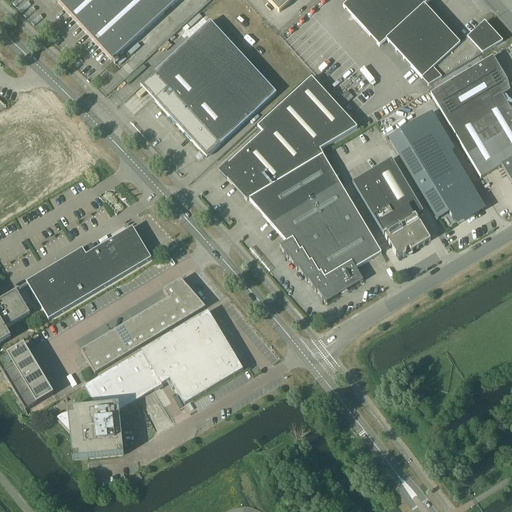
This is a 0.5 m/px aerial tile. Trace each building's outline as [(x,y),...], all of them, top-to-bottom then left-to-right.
[(54,0),(112,63),(180,0),(54,0)] [(266,0),(279,14),(288,5),(282,0),(266,0)] [(352,0),(343,8),(379,48),(386,42),(428,87),(502,43),(484,23),(460,46),(424,7),(431,1),(430,0),(352,0)] [(140,87),(206,159),(276,95),(210,23),(140,87)] [(511,114),(502,97),(510,93),(507,82),(492,58),(482,64),(430,95),(480,179),(499,168),(505,177),(507,177),(511,186),(511,114)] [(299,270),(306,283),(308,281),(315,294),(317,293),(325,305),(363,282),(355,270),(381,255),(323,157),(320,152),(357,130),(311,79),(257,129),(262,135),(225,169),(228,173),(223,177),(247,203),(249,201),(286,243),(279,247),(287,260),(289,259),(297,272),(299,270)] [(437,219),(448,213),(451,218),(459,213),(464,222),(479,213),(474,204),(476,203),(472,196),(474,195),(459,170),(446,157),(452,151),(431,116),(389,141),(437,221),(438,220),(437,219)] [(383,236),(398,261),(405,257),(405,255),(407,255),(410,254),(430,242),(415,217),(422,213),(391,161),(352,184),(383,235),(383,236)] [(0,346),(10,341),(5,331),(30,317),(16,294),(19,293),(18,293),(28,287),(48,322),(151,261),(151,260),(156,257),(157,258),(157,257),(145,244),(142,246),(132,229),(86,257),(82,251),(26,284),(13,292),(0,299),(0,346)] [(163,292),(168,301),(170,303),(189,291),(181,281),(163,292)] [(197,300),(189,291),(170,303),(176,313),(197,300)] [(206,310),(197,300),(176,313),(182,324),(206,310)] [(182,324),(176,313),(170,303),(168,301),(158,307),(172,330),(182,324)] [(158,307),(147,313),(161,337),(172,330),(158,307)] [(56,419),(69,433),(72,462),(123,457),(119,412),(169,382),(184,406),(242,372),(208,313),(83,387),(96,408),(67,411),(67,414),(65,414),(63,415),(62,415),(60,416),(59,417),(57,418),(56,419)] [(147,313),(136,320),(150,343),(161,337),(147,313)] [(136,320),(125,326),(139,350),(150,343),(136,320)] [(125,326),(114,333),(128,356),(139,350),(125,326)] [(114,333),(103,339),(117,363),(128,356),(114,333)] [(103,339),(92,346),(106,369),(117,363),(103,339)] [(23,346),(0,360),(0,370),(3,376),(31,359),(23,346)] [(92,346),(81,353),(95,376),(106,369),(92,346)] [(38,371),(31,359),(3,376),(10,388),(38,371)] [(46,383),(38,371),(10,388),(18,400),(46,383)] [(53,396),(46,383),(18,400),(25,413),(53,396)]
